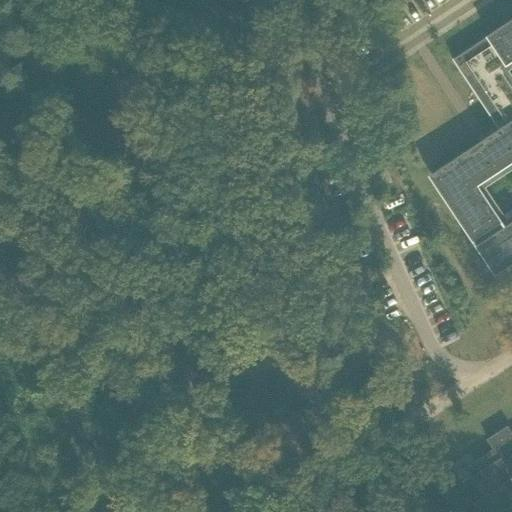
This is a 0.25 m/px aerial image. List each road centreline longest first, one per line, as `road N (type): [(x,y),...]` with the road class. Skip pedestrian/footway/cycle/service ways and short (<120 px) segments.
road 1 (residential): [(474,375),(435,356),(327,107),(311,57),(308,0)]
road 2 (track): [(276,511),(474,375)]
road 3 (track): [(84,511),(0,307)]
